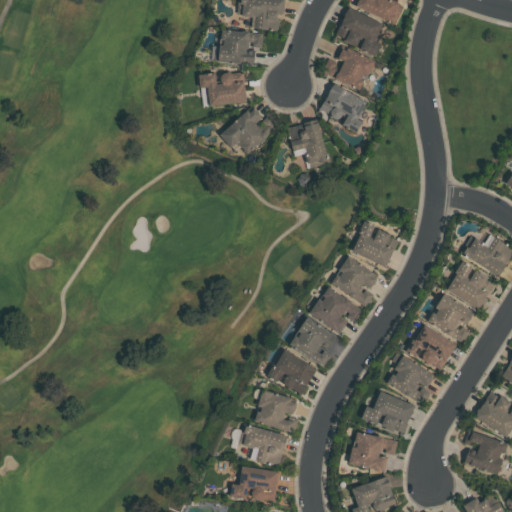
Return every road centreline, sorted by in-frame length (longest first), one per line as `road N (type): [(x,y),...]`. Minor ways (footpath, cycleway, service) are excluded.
road 1 (residential): [(317,511),(312,467),(335,394),(406,289),(433,227),(440,195),(424,65),(441,0)]
road 2 (residential): [(511,308),(432,442),(434,485)]
